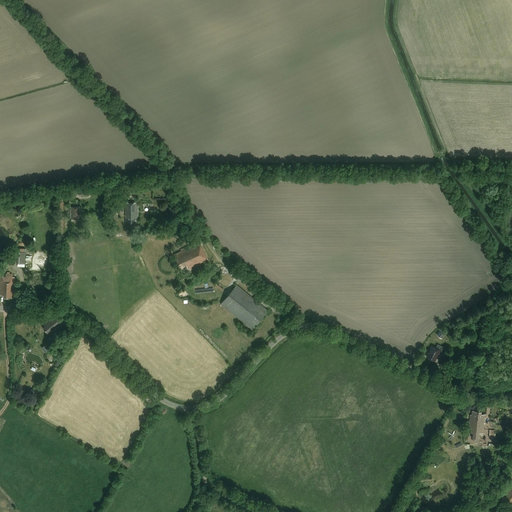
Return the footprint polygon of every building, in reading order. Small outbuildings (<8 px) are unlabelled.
[(81,197),(88,197),(87,193),(90,193),(89,188),(78,189),(78,196),(81,195),(81,197)] [(137,203),(125,203),(125,216),(126,216),(126,222),(133,222),(133,221),(137,221),(137,203)] [(78,218),(80,218),(80,207),(70,207),(71,219),(78,219),(78,218)] [(181,251),(174,254),(180,268),(187,265),(189,270),(208,261),(199,241),(181,250),(181,251)] [(25,264),(26,252),(16,251),(16,259),(18,259),(17,263),(18,263),(18,267),(24,267),(25,264)] [(0,295),(4,296),(4,298),(13,298),(13,291),(14,291),(14,282),(15,278),(3,277),(3,275),(1,275),(1,281),(0,295)] [(221,304),(252,329),(268,310),(237,285),(221,304)] [(45,328),(44,329),(48,335),(52,332),(52,333),(62,325),(54,315),(46,321),(47,322),(43,325),(45,328)] [(441,329),(436,334),(442,339),(446,334),(441,329)] [(437,355),(441,357),(445,349),(438,345),(436,348),(432,346),(427,357),(434,361),(437,355)] [(483,433),(485,415),(481,414),(481,412),(472,411),(471,415),(470,415),(468,431),(474,432),(473,436),(477,437),(478,433),(483,433)] [(511,484),(499,499),(507,506),(509,503),(511,505),(511,484)]
